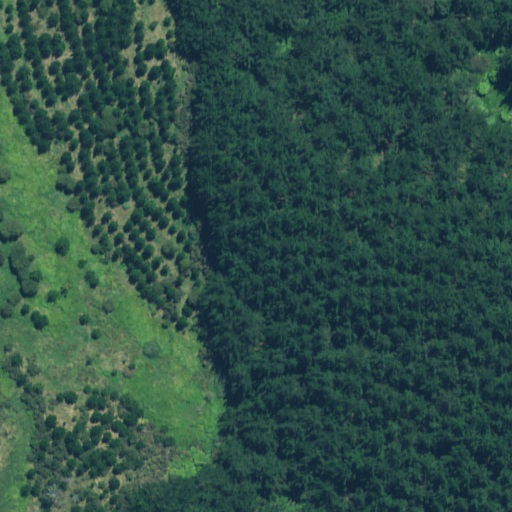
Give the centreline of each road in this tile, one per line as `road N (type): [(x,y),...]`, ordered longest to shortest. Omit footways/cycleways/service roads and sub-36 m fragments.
road 1 (track): [(511,290),(302,185),(222,117),(169,0)]
road 2 (track): [(201,71),(231,342)]
